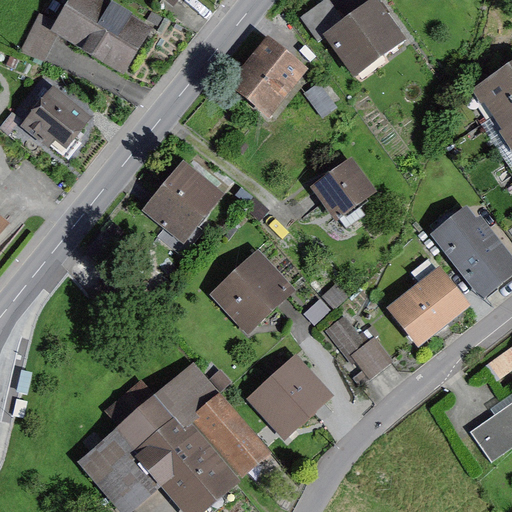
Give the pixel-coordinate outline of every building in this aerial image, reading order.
[(159,35),(95,0),(82,0),(58,43),(132,83),(159,35)] [(191,0),(163,0),(180,14),(191,0)] [(377,0),(372,0),(324,35),(353,76),(406,39),(377,0)] [(311,69),(270,35),(229,84),(271,118),(311,69)] [(511,65),(464,97),(481,122),(511,101),(511,65)] [(100,125),(54,88),(22,127),(68,164),(100,125)] [(511,101),(481,122),(498,148),(511,138),(511,101)] [(511,138),(498,148),(511,169),(511,138)] [(215,200),(174,167),(135,216),(176,248),(215,200)] [(342,167),(303,194),(326,227),(365,200),(342,167)] [(511,272),(467,212),(426,242),(472,304),(511,274),(511,272)] [(288,300),(251,255),(204,293),(240,337),(288,300)] [(461,312),(432,273),(376,314),(405,353),(461,312)] [(390,364),(374,343),(365,350),(343,322),(322,340),(361,387),(390,364)] [(511,345),(488,363),(500,381),(511,372),(511,345)] [(326,405),(290,360),(244,397),(280,441),(326,405)] [(194,367),(70,466),(104,508),(139,481),(163,511),(189,511),(264,453),(194,367)] [(511,402),(469,434),(491,464),(511,448),(511,402)]
